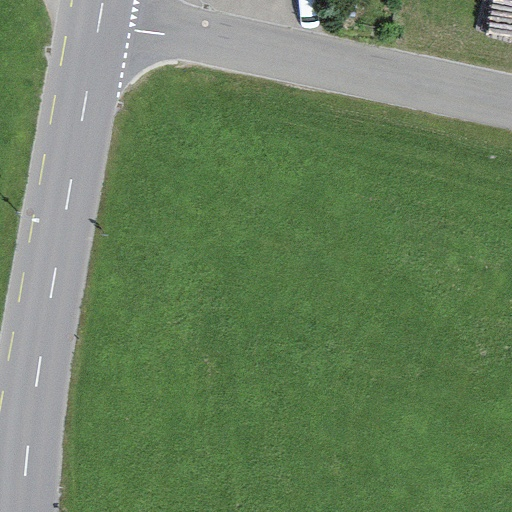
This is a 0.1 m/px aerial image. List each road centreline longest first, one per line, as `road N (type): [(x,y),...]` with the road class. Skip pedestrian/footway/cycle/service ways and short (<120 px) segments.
road 1 (secondary): [(24,511),(103,21)]
road 2 (unclassified): [(103,21),(511,109)]
